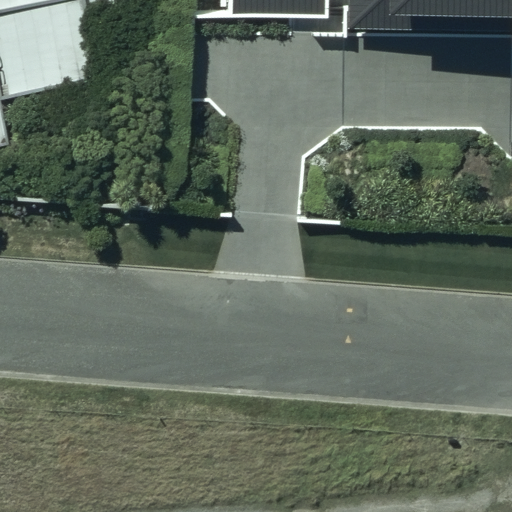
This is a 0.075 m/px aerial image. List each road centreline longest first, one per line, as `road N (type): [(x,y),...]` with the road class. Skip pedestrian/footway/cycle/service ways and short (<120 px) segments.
road 1 (residential): [(511,352),(0,313)]
road 2 (track): [(511,487),(267,511)]
